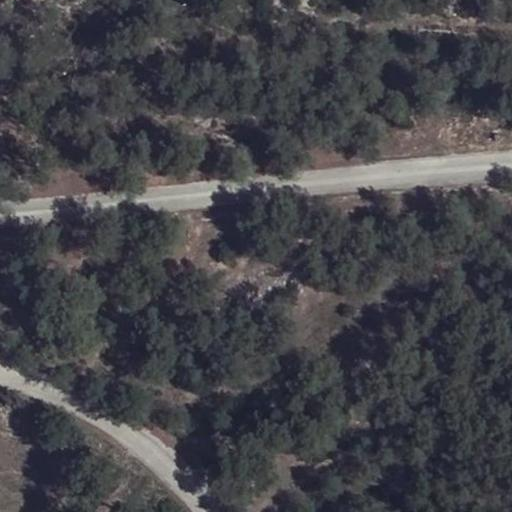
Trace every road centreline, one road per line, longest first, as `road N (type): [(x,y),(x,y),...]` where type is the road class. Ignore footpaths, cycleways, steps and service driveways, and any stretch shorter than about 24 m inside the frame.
road 1 (unclassified): [(0,210),(511,165)]
road 2 (unclassified): [(204,511),(162,460),(86,406),(0,369)]
